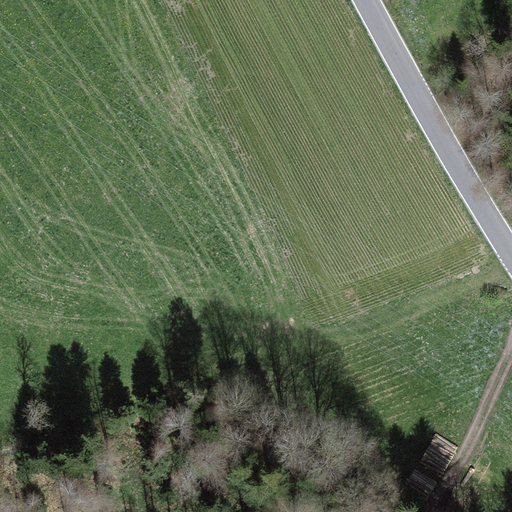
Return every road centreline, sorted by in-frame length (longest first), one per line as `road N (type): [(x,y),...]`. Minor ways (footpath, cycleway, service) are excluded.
road 1 (tertiary): [(366,0),(511,254)]
road 2 (track): [(435,511),(511,335)]
